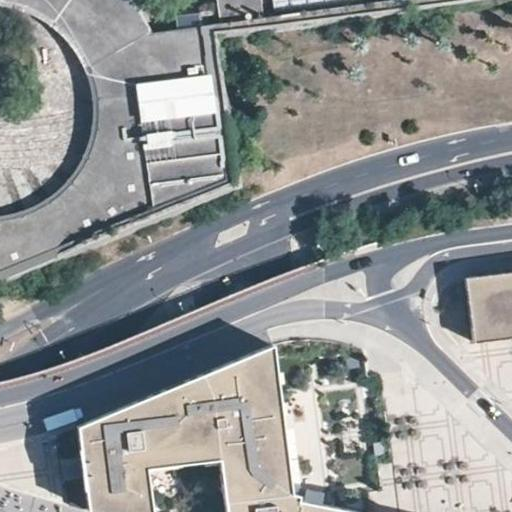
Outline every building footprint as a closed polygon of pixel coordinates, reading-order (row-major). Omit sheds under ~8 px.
[(0,0),(0,269),(231,174),(208,25),(150,33),(145,24),(138,13),(130,0),(0,0)] [(212,24),(271,16),(268,0),(228,0),(229,7),(210,10),(212,24)] [(362,4),(361,0),(268,0),(271,16),(362,4)] [(511,272),(464,278),(472,343),(511,337),(511,272)] [(283,433),(271,343),(270,343),(74,426),(78,456),(79,467),(80,477),(85,510),(92,511),(150,511),(144,464),(218,458),(224,511),(361,511),(292,496),(283,433)]
